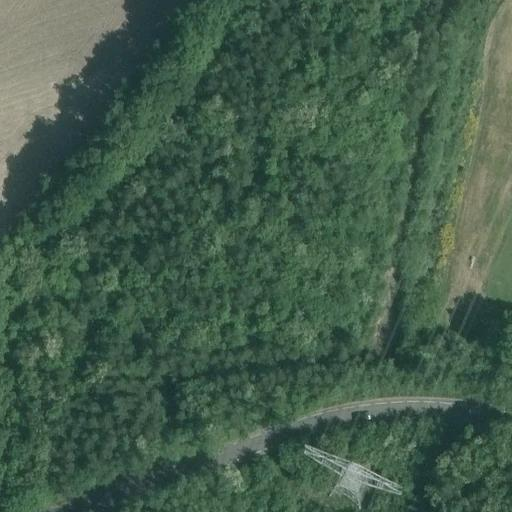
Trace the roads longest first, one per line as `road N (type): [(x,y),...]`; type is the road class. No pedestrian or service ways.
road 1 (track): [(0,388),(8,296),(44,241),(124,177),(194,78),(235,0)]
road 2 (unclassified): [(71,511),(328,416),(402,404),(511,419)]
